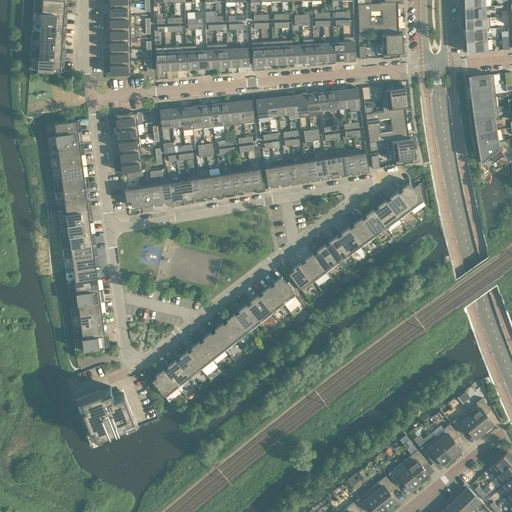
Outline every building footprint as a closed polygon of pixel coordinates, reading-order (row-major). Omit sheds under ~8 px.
[(65,2),(41,1),(40,12),(64,14),(65,2)] [(371,11),(382,10),(382,17),(398,16),(397,4),(381,4),(381,2),(364,3),(357,3),(358,18),(371,17),(371,11)] [(109,12),(110,12),(110,14),(110,15),(130,14),(130,3),(110,3),(107,3),(109,12)] [(485,17),(485,16),(485,6),(464,6),(464,7),(465,7),(465,17),(485,17)] [(64,14),(40,12),(40,23),(63,25),(64,14)] [(135,14),(130,14),(110,15),(110,14),(107,14),(109,23),(110,23),(110,26),(135,25),(135,14)] [(382,23),(371,24),(371,17),(358,18),(358,32),(365,32),(382,31),(382,30),(398,29),(398,16),(382,17),(382,23)] [(486,28),(490,28),(489,16),(485,16),(485,17),(465,17),(466,28),(465,28),(465,29),(486,28)] [(63,25),(40,23),(39,35),(63,36),(63,25)] [(130,37),(135,37),(135,25),(110,26),(108,26),(109,34),(110,34),(110,37),(110,38),(130,37)] [(486,39),(486,28),(465,29),(466,29),(466,40),(486,39)] [(382,31),(382,43),(403,42),(402,32),(398,32),(398,29),(382,30),(382,31)] [(63,36),(39,35),(38,46),(62,48),(63,36)] [(355,59),(354,36),(343,36),(343,41),(344,41),(345,59),(355,59)] [(110,37),(108,37),(109,46),(110,46),(110,48),(110,49),(130,48),(130,37),(110,38),(110,37)] [(314,43),(313,38),(302,39),(303,44),(304,62),(314,61),(313,43),(314,43)] [(293,44),(293,39),(282,40),(284,63),(294,62),(293,44)] [(466,40),(467,52),(487,51),(486,39),(466,40)] [(284,63),(282,40),(272,41),(273,63),(284,63)] [(262,41),(262,46),(263,64),(273,63),(272,41),(262,41)] [(345,59),(344,41),(343,41),(334,42),(335,60),(345,59)] [(335,60),(334,42),(323,43),(324,61),(335,60)] [(382,43),(377,43),(377,53),(383,53),(383,57),(399,56),(399,52),(403,52),(403,42),(382,43)] [(227,48),(227,43),(216,44),(218,67),(228,66),(227,48)] [(324,61),(323,43),(314,43),(313,43),(314,61),(324,61)] [(206,44),(206,49),(207,49),(208,67),(218,67),(216,44),(206,44)] [(303,44),(293,44),(294,62),(304,62),(303,44)] [(187,68),(186,45),(176,46),(177,69),(187,68)] [(197,50),(196,45),(186,45),(187,68),(197,68),(196,50),(197,50)] [(62,48),(38,46),(37,58),(61,59),(62,48)] [(177,69),(176,46),(166,47),(167,70),(177,69)] [(252,47),(253,65),(263,64),(262,46),(252,47)] [(155,47),(156,70),(167,70),(166,47),(155,47)] [(238,65),(237,47),(227,48),(228,66),(238,65)] [(249,65),(248,47),(237,47),(238,65),(249,65)] [(110,48),(108,49),(109,57),(110,57),(110,60),(131,60),(130,48),(110,49),(110,48)] [(207,49),(206,49),(197,50),(196,50),(197,68),(208,67),(207,49)] [(37,69),(60,71),(61,59),(37,58),(37,69)] [(123,72),(131,72),(131,60),(110,60),(108,60),(110,73),(123,73),(123,72)] [(494,84),(493,73),(469,75),(470,87),(494,84)] [(401,82),(385,84),(386,88),(380,89),(381,99),(407,96),(406,86),(402,86),(401,82)] [(496,95),(494,84),(470,87),(472,98),(471,98),(496,95)] [(369,86),(362,87),(363,99),(370,98),(369,86)] [(360,110),(358,87),(347,88),(349,106),(349,111),(360,110)] [(337,90),(339,107),(349,106),(347,88),(337,90)] [(327,91),(329,109),(339,107),(337,90),(327,91)] [(317,92),(319,110),(329,109),(327,91),(317,92)] [(307,93),(309,116),(319,115),(319,110),(317,92),(307,93)] [(296,94),(299,117),(309,116),(307,93),(296,94)] [(286,95),(288,113),(289,118),(299,117),(296,94),(286,95)] [(276,96),(278,114),(288,113),(286,95),(276,96)] [(497,107),(496,95),(471,98),(471,99),(472,99),(473,110),(497,107)] [(266,97),(268,115),(278,114),(276,96),(266,97)] [(405,106),(409,105),(407,96),(381,99),(383,111),(389,110),(389,111),(405,110),(405,106)] [(256,99),(258,117),(268,115),(266,97),(256,99)] [(254,122),(252,99),(241,100),(244,123),(254,122)] [(231,101),(233,124),(244,123),(241,100),(231,101)] [(221,103),(223,125),(233,124),(231,101),(221,103)] [(210,104),(213,126),(223,125),(221,103),(210,104)] [(200,105),(203,128),(213,126),(210,104),(200,105)] [(192,124),(192,129),(203,128),(200,105),(190,106),(192,124)] [(190,106),(180,107),(182,125),(183,130),(192,129),(192,124),(190,106)] [(170,108),(172,126),(182,125),(180,107),(170,108)] [(495,119),(498,118),(497,107),(473,110),(475,120),(474,120),(474,121),(494,118),(495,119)] [(159,109),(161,127),(172,126),(170,108),(159,109)] [(150,122),(157,121),(156,110),(149,110),(150,122)] [(383,111),(372,112),(365,113),(367,127),(380,126),(379,119),(390,118),(391,124),(407,122),(405,110),(389,111),(389,110),(383,111)] [(136,112),(114,114),(116,123),(117,123),(117,125),(117,126),(137,124),(136,112)] [(496,129),(495,119),(494,118),(474,121),(474,122),(475,121),(476,132),(496,129)] [(77,119),(53,122),(55,134),(78,131),(77,119)] [(376,141),(386,139),(393,138),(392,137),(408,135),(407,122),(391,124),(392,131),(381,132),(380,126),(367,127),(369,142),(376,141)] [(117,125),(115,126),(117,134),(118,134),(118,137),(139,135),(137,124),(117,126),(117,125)] [(498,140),(496,129),(476,132),(478,143),(477,143),(477,144),(498,140)] [(78,131),(55,134),(56,145),(80,142),(78,131)] [(118,137),(116,137),(118,146),(119,145),(120,148),(120,149),(140,146),(139,135),(118,137)] [(413,138),(409,138),(408,135),(392,137),(393,138),(386,139),(387,151),(393,150),(414,147),(413,138)] [(498,140),(477,144),(478,144),(481,161),(489,155),(494,162),(504,155),(499,149),(498,140)] [(80,142),(56,145),(57,156),(81,153),(80,142)] [(120,148),(117,148),(119,157),(121,157),(121,159),(121,160),(141,158),(140,146),(120,149),(120,148)] [(356,152),(355,147),(344,149),(345,154),(348,172),(358,170),(355,152),(356,152)] [(396,164),(412,162),(412,158),(415,157),(414,147),(393,150),(395,160),(396,164)] [(366,151),(356,152),(355,152),(358,170),(369,168),(366,151)] [(81,153),(57,156),(59,168),(82,165),(81,153)] [(348,172),(345,154),(335,156),(338,173),(348,172)] [(371,156),(373,168),(379,167),(378,155),(371,156)] [(294,156),(284,158),(287,181),(297,179),(295,162),(294,156)] [(338,173),(335,156),(325,157),(328,175),(338,173)] [(328,175),(325,157),(315,159),(318,176),(328,175)] [(120,171),(120,172),(142,169),(141,158),(121,160),(121,159),(118,160),(121,168),(122,168),(122,171),(120,171)] [(284,158),(274,160),(275,165),(277,183),(287,181),(284,158)] [(318,176),(315,159),(305,160),(308,178),(318,176)] [(308,178),(305,160),(295,162),(297,179),(308,178)] [(82,165),(59,168),(60,179),(84,176),(82,165)] [(264,167),(267,184),(277,183),(275,165),(264,167)] [(263,185),(260,167),(250,169),(252,187),(263,185)] [(252,187),(250,169),(240,170),(242,188),(252,187)] [(242,188),(240,170),(230,172),(232,190),(242,188)] [(200,177),(199,172),(188,173),(189,178),(192,196),(202,194),(199,177),(200,177)] [(232,190),(230,172),(219,174),(222,191),(232,190)] [(222,191),(219,174),(209,175),(212,193),(222,191)] [(212,193),(209,175),(200,177),(199,177),(202,194),(212,193)] [(84,176),(60,179),(62,190),(85,187),(84,176)] [(192,196),(189,178),(179,180),(182,197),(192,196)] [(182,197),(179,180),(169,181),(172,199),(182,197)] [(172,199),(169,181),(159,183),(162,201),(172,199)] [(424,201),(420,182),(419,182),(419,183),(414,187),(411,183),(398,192),(411,210),(424,201)] [(162,201),(159,183),(149,185),(151,202),(162,201)] [(151,202),(149,185),(139,186),(141,204),(151,202)] [(141,204),(139,186),(128,188),(125,189),(126,201),(130,200),(131,205),(141,204)] [(85,187),(62,190),(63,202),(87,199),(85,187)] [(411,210),(398,192),(386,201),(399,219),(411,210)] [(87,199),(63,202),(65,213),(88,210),(87,199)] [(399,219),(386,201),(374,210),(387,228),(399,219)] [(88,210),(65,213),(66,224),(90,221),(88,210)] [(387,228),(374,210),(362,219),(375,237),(387,228)] [(375,237),(362,219),(349,227),(363,245),(375,237)] [(90,221),(66,224),(68,236),(91,233),(90,221)] [(363,245),(349,227),(337,236),(350,254),(363,245)] [(91,233),(68,236),(69,247),(93,244),(91,233)] [(350,254),(337,236),(325,245),(338,263),(350,254)] [(93,244),(69,247),(71,258),(94,255),(93,244)] [(338,263),(325,245),(313,254),(326,272),(338,263)] [(326,272),(313,254),(301,263),(314,281),(326,272)] [(94,255),(71,258),(72,270),(96,266),(94,255)] [(288,272),(301,290),(314,281),(301,263),(288,272)] [(96,266),(72,270),(74,281),(97,278),(96,266)] [(296,294),(282,276),(270,286),(284,304),(296,294)] [(97,278),(74,281),(75,292),(99,289),(97,278)] [(284,304),(270,286),(258,295),(272,313),(284,304)] [(99,289),(75,292),(77,303),(100,300),(99,289)] [(272,313),(258,295),(246,305),(260,322),(272,313)] [(100,300),(77,303),(78,315),(102,312),(100,300)] [(260,322),(246,305),(235,314),(249,332),(260,322)] [(102,312),(78,315),(80,326),(103,323),(102,312)] [(249,332),(235,314),(223,323),(237,341),(249,332)] [(103,323),(80,326),(81,337),(105,334),(103,323)] [(237,341),(223,323),(211,333),(225,350),(237,341)] [(225,350),(211,333),(199,342),(213,360),(225,350)] [(83,349),(106,346),(105,334),(81,337),(83,349)] [(216,364),(213,360),(199,342),(187,351),(201,369),(205,373),(216,364)] [(201,369),(187,351),(176,361),(190,378),(201,369)] [(190,378),(176,361),(164,370),(178,387),(190,378)] [(152,380),(169,401),(181,391),(178,387),(164,370),(152,380)] [(101,389),(73,400),(90,444),(137,426),(124,391),(123,392),(114,395),(110,386),(109,386),(110,388),(102,392),(101,389)] [(493,423),(486,413),(491,409),(481,397),(476,402),(478,405),(469,412),(486,432),(491,427),(490,426),(493,423)] [(440,410),(434,415),(436,418),(441,419),(444,416),(440,410)] [(458,416),(452,421),(462,433),(467,428),(475,438),(478,435),(480,437),(486,432),(469,412),(460,419),(458,416)] [(459,454),(458,452),(461,449),(454,440),(459,435),(449,423),(444,428),(444,429),(436,436),(453,458),(459,454)] [(406,434),(400,438),(404,443),(409,439),(406,434)] [(446,461),(448,463),(453,458),(436,436),(427,443),(426,442),(420,447),(430,459),(435,455),(443,464),(446,461)] [(427,479),(426,478),(429,475),(422,466),(427,461),(417,449),(403,461),(421,484),(427,479)] [(511,455),(507,450),(496,461),(489,468),(496,476),(511,461),(511,455)] [(414,487),(416,489),(421,484),(403,461),(388,473),(398,485),(403,481),(411,490),(414,487)] [(511,461),(496,476),(494,478),(502,486),(504,484),(511,475),(511,461)] [(395,506),(394,504),(397,501),(390,492),(395,487),(385,475),(371,487),(389,510),(395,506)] [(356,499),(366,511),(371,507),(375,511),(387,511),(389,510),(371,487),(356,499)] [(480,500),(468,487),(460,495),(472,508),(480,500)] [(452,502),(461,511),(467,511),(472,508),(460,495),(452,502)] [(361,511),(353,502),(340,511),(361,511)] [(444,509),(446,511),(461,511),(452,502),(444,509)]
